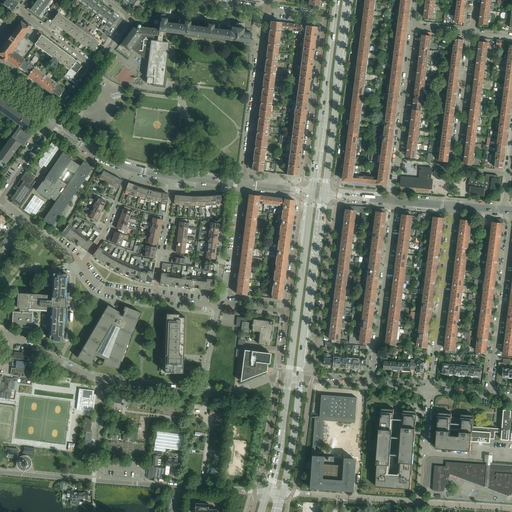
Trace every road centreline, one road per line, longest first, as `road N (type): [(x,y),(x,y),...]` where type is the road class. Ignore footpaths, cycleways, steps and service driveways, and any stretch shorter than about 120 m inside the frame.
road 1 (residential): [(267,492),(0,472)]
road 2 (residential): [(282,493),(511,510)]
road 3 (residential): [(218,305),(108,290),(23,218)]
road 4 (residential): [(200,392),(95,380),(11,337)]
road 5 (residential): [(453,205),(430,390)]
road 6 (residential): [(371,385),(394,200)]
road 7 (residential): [(471,33),(454,163),(508,173)]
road 8 (residential): [(326,178),(338,169),(360,0)]
road 9 (residential): [(489,393),(511,211)]
road 10 (primary): [(326,178),(346,0)]
road 11 (residential): [(413,25),(394,200)]
road 12 (primary): [(309,207),(288,378)]
road 13 (primary): [(336,0),(317,166)]
road 14 (residential): [(299,366),(315,355),(331,230),(320,218)]
road 15 (residential): [(323,16),(306,147),(317,166)]
road 16 (primary): [(299,366),(320,218)]
